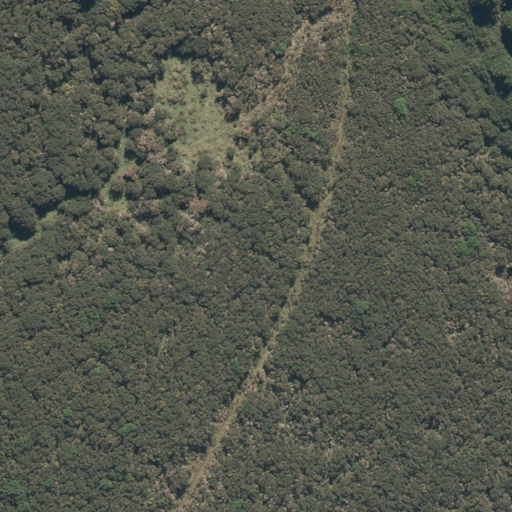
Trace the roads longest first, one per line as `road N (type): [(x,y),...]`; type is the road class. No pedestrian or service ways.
road 1 (track): [(174,511),(297,286),(336,150),(352,0)]
road 2 (track): [(321,212),(286,164),(279,85),(301,28),(344,0)]
